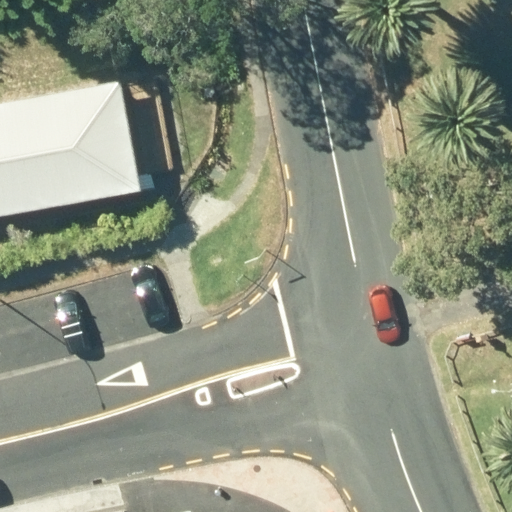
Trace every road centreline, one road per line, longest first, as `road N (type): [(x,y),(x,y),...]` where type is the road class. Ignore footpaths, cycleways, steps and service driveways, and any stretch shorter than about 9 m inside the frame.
road 1 (residential): [(363,342),(0,442)]
road 2 (tertiary): [(304,0),(368,325),(363,342)]
road 3 (tertiary): [(363,342),(423,511)]
